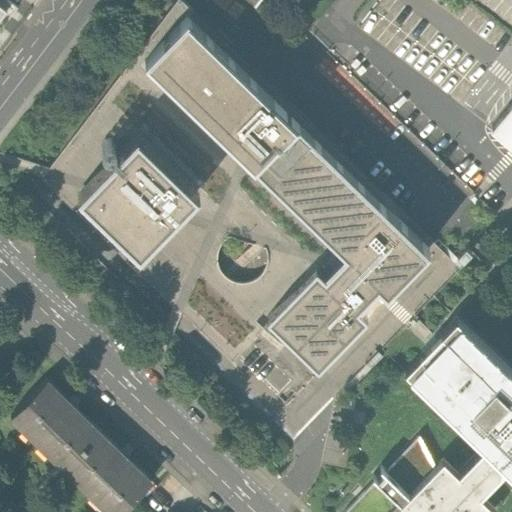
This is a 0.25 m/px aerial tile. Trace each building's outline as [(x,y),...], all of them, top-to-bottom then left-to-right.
[(345,248),(386,206),(313,137),(188,17),(147,58),(273,179),(345,248)] [(511,98),(486,129),(511,150),(511,98)] [(198,188),(136,129),(77,190),(139,249),(198,188)] [(402,222),(386,206),(345,248),(335,257),(321,272),(316,266),(268,316),(320,366),(367,316),(358,308),(370,296),(381,284),(390,292),(431,250),(402,222)] [(473,253),(467,248),(454,262),(460,267),(473,253)] [(511,368),(461,319),(435,344),(405,373),(483,447),(459,472),(444,457),(437,464),(390,511),(492,511),(496,509),(481,494),(505,470),(511,476),(511,368)] [(11,416),(63,466),(100,428),(47,378),(11,416)] [(120,511),(152,479),(100,428),(63,466),(110,511),(120,511)] [(343,511),(390,511),(437,464),(420,434),(386,468),(382,464),(371,475),(375,480),(343,511)]
